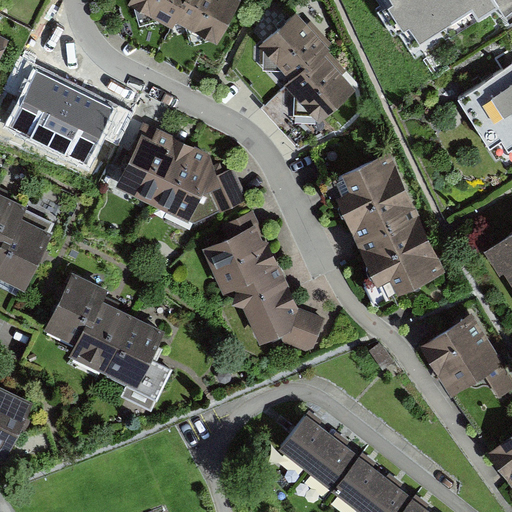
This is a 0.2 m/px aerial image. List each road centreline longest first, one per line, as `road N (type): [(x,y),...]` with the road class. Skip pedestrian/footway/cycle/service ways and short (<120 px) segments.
road 1 (residential): [(76,0),(88,36),(115,65),(245,129),(276,167),(320,261),(418,373)]
road 2 (residential): [(466,511),(303,392),(251,409),(229,430),(215,473),(225,511)]
